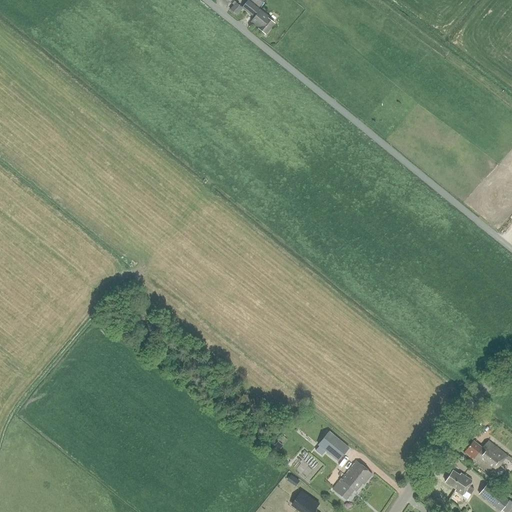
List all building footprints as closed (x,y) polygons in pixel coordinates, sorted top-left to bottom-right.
[(267,19),(268,18),(248,1),(242,8),(254,18),(250,23),(258,29),(265,35),(274,24),(267,19)] [(236,16),(242,8),(239,5),(233,13),(236,16)] [(349,448),(329,431),(317,445),(337,462),(349,448)] [(492,476),(506,456),(487,442),(482,449),(472,441),(463,453),(492,476)] [(363,485),(372,475),(356,461),(340,483),(339,482),(333,489),(346,500),(353,491),(355,492),(362,484),(363,485)] [(473,489),(469,486),(472,481),(460,474),(459,476),(452,471),(445,483),(456,489),(454,491),(463,497),(466,492),(470,494),(473,489)] [(504,511),(507,511),(511,506),(511,504),(487,485),(479,495),(500,511),(502,510),(504,511)] [(301,491),(291,505),(299,511),(313,511),(319,504),(301,491)]
